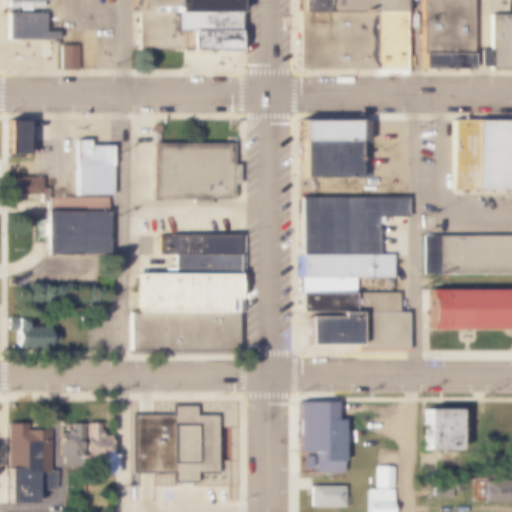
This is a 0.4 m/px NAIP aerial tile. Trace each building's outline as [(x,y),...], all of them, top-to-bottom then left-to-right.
[(6,0),(6,8),(41,8),(41,0),(6,0)] [(134,0),(134,12),(232,12),(232,0),(134,0)] [(295,0),(295,12),(402,12),(402,0),(295,0)] [(418,0),(466,0),(466,70),(418,70),(418,0)] [(6,12),(42,12),(43,30),(55,30),(55,38),(6,39),(6,31),(6,12)] [(134,12),(232,12),(232,51),(134,51),(134,12)] [(295,12),(402,12),(402,69),(295,69),(295,12)] [(511,70),(487,70),(487,67),(476,67),(476,50),(487,50),(487,15),(511,15),(511,70)] [(59,45),(76,44),(76,70),(59,70),(59,45)] [(451,121),(511,120),(511,197),(509,197),(508,189),(452,190),(451,121)] [(6,121),(28,121),(28,157),(6,156),(6,121)] [(292,122),(351,122),(351,143),(292,143),(292,122)] [(351,122),(351,143),(377,143),(377,122),(351,122)] [(110,145),(109,196),(86,196),(74,196),(74,139),(86,139),(86,145),(110,145)] [(351,143),(292,143),(292,178),(351,178),(351,143)] [(153,144),(232,145),(231,199),(152,198),(153,144)] [(354,167),(354,178),(364,178),(364,167),(354,167)] [(7,177),(40,178),(40,195),(7,194),(7,177)] [(371,255),(294,255),(294,197),(403,197),(403,217),(371,217),(371,255)] [(44,210),(106,211),(106,255),(43,255),(44,210)] [(237,253),(237,232),(158,232),(158,253),(175,253),(237,253)] [(421,237),(511,236),(511,272),(421,274),(421,237)] [(237,273),(237,253),(175,253),(175,273),(237,273)] [(294,278),(350,278),(389,278),(389,255),(371,255),(294,255),(294,278)] [(237,273),(237,309),(137,309),(137,273),(175,273),(237,273)] [(350,293),(294,293),(294,278),(350,278),(350,293)] [(428,290),(511,289),(511,330),(429,331),(428,290)] [(299,313),(351,313),(394,313),(394,293),(350,293),(294,293),(294,313),(299,313)] [(237,309),(237,346),(129,346),(129,309),(137,309),(237,309)] [(299,313),(351,313),(351,346),(299,346),(299,313)] [(351,313),(351,346),(351,352),(404,352),(404,313),(394,313),(351,313)] [(43,332),(48,332),(48,334),(54,334),(54,343),(48,343),(48,344),(43,344),(43,348),(9,348),(9,318),(22,318),(22,328),(43,328),(43,332)] [(312,452),(294,452),(294,403),(331,403),(331,420),(338,420),(338,472),(312,472),(312,452)] [(172,415),(172,406),(195,406),(195,415),(216,416),(216,472),(195,472),(195,481),(171,480),(171,472),(131,471),(131,415),(172,415)] [(418,410),(455,410),(455,450),(418,450),(418,410)] [(29,490),(29,504),(1,504),(1,469),(3,469),(3,424),(23,424),(23,430),(45,430),(45,470),(50,470),(50,490),(29,490)] [(56,433),(66,433),(66,424),(80,424),(80,458),(56,458),(56,433)] [(96,460),(87,460),(87,458),(82,458),(82,424),(95,424),(95,440),(105,440),(105,455),(110,455),(110,476),(96,476),(96,460)] [(307,456),(307,468),(297,468),(297,456),(307,456)] [(364,511),(364,489),(372,489),(372,467),(390,467),(390,511),(364,511)] [(458,480),(458,499),(429,499),(429,480),(458,480)] [(482,495),(478,495),(478,487),(482,487),(482,481),(511,481),(511,499),(482,499),(482,495)] [(339,485),(339,507),(308,507),(308,485),(339,485)]
